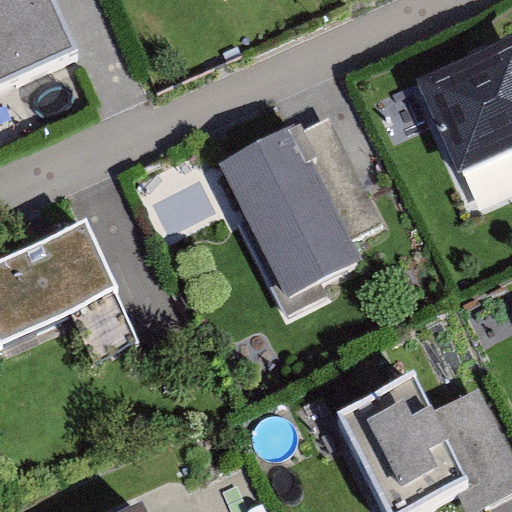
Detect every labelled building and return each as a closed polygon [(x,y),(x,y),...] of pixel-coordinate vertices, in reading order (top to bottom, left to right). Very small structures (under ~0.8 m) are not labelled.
[(87,0),(0,0),(0,91),(107,42),(87,0)] [(511,219),(511,64),(442,95),(500,225),(511,219)] [(385,262),(313,116),(225,159),(297,305),(385,262)] [(132,305),(98,222),(0,263),(0,339),(7,357),(132,305)] [(479,511),(501,501),(437,375),(349,420),(396,511),(479,511)]
